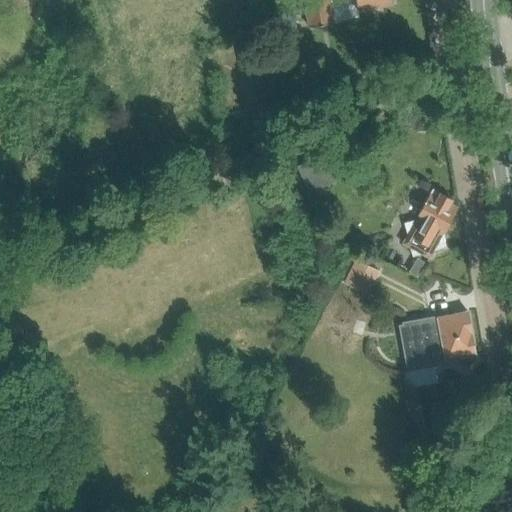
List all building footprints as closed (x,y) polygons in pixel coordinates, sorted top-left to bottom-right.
[(300,0),(303,11),(306,28),(319,25),(334,22),(333,15),(331,10),(357,4),(358,10),(371,7),(372,11),(381,9),(380,5),(394,2),(393,0),(300,0)] [(283,11),(282,30),(294,31),(295,12),(283,11)] [(309,161),(298,166),(304,181),(315,176),(318,184),(325,172),(318,155),(308,159),(309,161)] [(450,203),(452,199),(439,192),(435,199),(429,196),(416,218),(404,222),(408,233),(402,242),(410,246),(413,256),(422,253),(429,257),(433,250),(445,246),(442,234),(458,207),(450,203)] [(238,224),(145,257),(151,273),(137,278),(150,313),(178,303),(171,283),(249,255),(238,224)] [(380,271),(356,258),(343,282),(367,295),(380,271)] [(26,341),(96,316),(103,333),(129,324),(116,288),(89,297),(86,287),(16,312),(26,341)] [(437,316),(412,320),(420,363),(420,365),(445,360),(456,358),(476,354),(467,310),(448,314),(437,316)]
